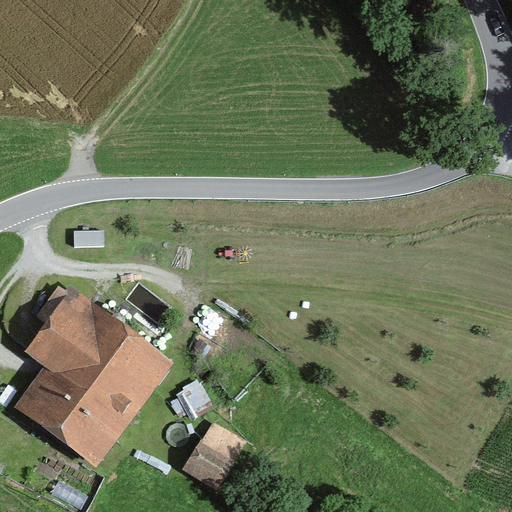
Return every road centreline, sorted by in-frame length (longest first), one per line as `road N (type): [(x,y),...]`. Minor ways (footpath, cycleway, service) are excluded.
road 1 (tertiary): [(0,217),(113,187),(378,188),(446,170),(483,144),(499,108),(502,59),(480,0)]
road 2 (track): [(34,247),(71,267),(398,299),(511,324)]
road 3 (track): [(80,192),(97,132),(197,0)]
